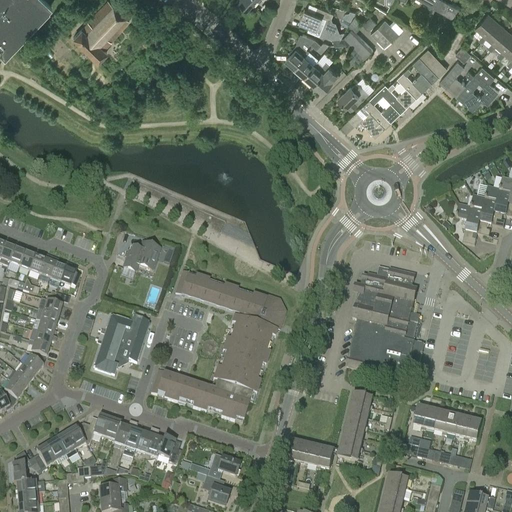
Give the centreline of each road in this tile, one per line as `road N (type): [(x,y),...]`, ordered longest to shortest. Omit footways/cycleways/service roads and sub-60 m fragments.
road 1 (tertiary): [(272,456),(323,296),(330,248),(365,207)]
road 2 (residential): [(57,390),(81,307),(102,274),(93,258),(0,229)]
road 3 (tertiary): [(364,179),(255,73)]
road 4 (residential): [(272,456),(133,414)]
road 5 (tertiary): [(392,179),(429,147),(511,114)]
road 6 (tertiary): [(479,292),(391,206)]
